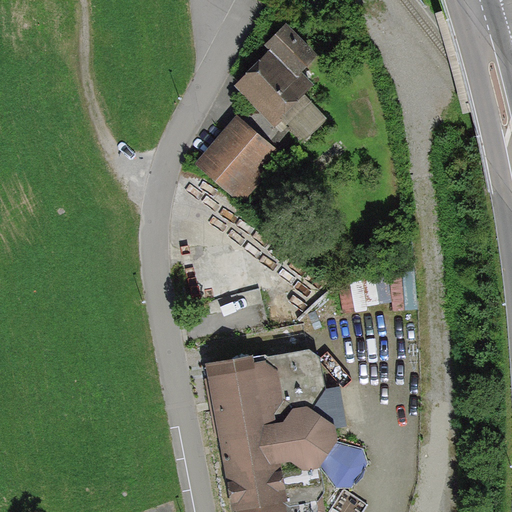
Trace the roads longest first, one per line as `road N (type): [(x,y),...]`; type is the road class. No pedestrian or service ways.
road 1 (residential): [(201,511),(166,342),(156,201),(161,174),(224,45)]
road 2 (track): [(82,0),(101,127),(129,165),(161,174)]
road 3 (primary): [(480,14),(511,143)]
